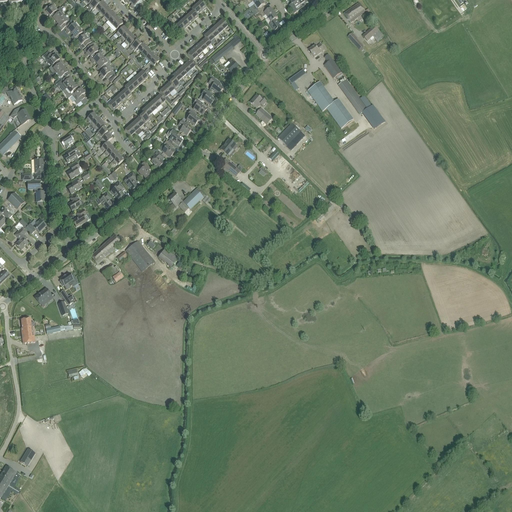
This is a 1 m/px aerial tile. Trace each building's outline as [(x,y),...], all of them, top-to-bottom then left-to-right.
[(92,3),(88,7),(91,10),(92,12),(94,10),(96,8),(101,3),(98,1),(97,2),(95,0),(93,0),(92,2),(92,3)] [(133,0),(130,3),(132,5),(130,6),(132,9),(133,9),(135,11),(139,7),(141,9),(144,6),(146,4),(142,0),(141,0),(140,1),(139,0),(133,0)] [(196,5),(202,12),(206,7),(199,0),(196,3),(198,4),(196,5)] [(259,13),(265,9),(263,6),(265,5),(263,2),(264,1),(263,0),(261,0),(255,5),(252,7),(250,9),(255,16),(257,14),(259,13)] [(296,0),(293,0),(294,0),(291,2),(292,4),(289,6),(295,14),(302,8),(301,5),(296,0)] [(296,0),(302,8),(306,6),(306,3),(309,1),(307,0),(296,0)] [(437,1),(426,8),(434,20),(445,13),(437,1)] [(101,3),(96,8),(100,13),(106,7),(107,6),(105,3),(103,4),(102,2),(101,3)] [(359,3),(344,14),(351,23),(365,12),(366,12),(365,12),(359,3)] [(192,9),(193,11),(197,16),(197,15),(202,12),(196,5),(195,4),(192,7),(193,8),(192,9)] [(49,6),(42,11),(44,13),(44,14),(46,17),(48,15),(49,17),(58,10),(54,6),(52,7),(51,5),(49,6)] [(106,7),(100,13),(104,17),(110,11),(111,10),(109,7),(107,8),(106,7)] [(49,17),(51,19),(50,20),(53,23),(54,21),(56,23),(65,16),(62,13),(62,12),(63,10),(60,8),(58,10),(49,17)] [(263,18),(266,16),(268,18),(276,13),(274,11),(273,11),(271,9),(267,11),(265,9),(259,13),(261,16),(263,18)] [(110,11),(104,17),(108,21),(114,16),(116,14),(113,12),(111,13),(110,11)] [(193,11),(189,15),(194,21),(199,17),(197,15),(197,16),(193,11)] [(452,12),(438,21),(441,25),(454,16),(452,12)] [(276,13),(268,18),(270,22),(271,23),(269,24),(275,31),(281,27),(281,26),(279,24),(276,20),(278,18),(277,17),(276,15),(277,15),(276,13)] [(190,25),(194,21),(189,15),(184,19),(190,25)] [(58,25),(56,26),(58,29),(60,31),(64,28),(65,28),(71,23),(72,22),(71,21),(70,22),(65,16),(56,23),(57,24),(58,25)] [(114,16),(108,21),(112,26),(118,20),(120,19),(117,16),(116,17),(114,16)] [(185,29),(190,25),(184,19),(180,23),(185,29)] [(228,27),(221,19),(218,22),(219,23),(218,25),(216,23),(223,31),(228,27)] [(118,20),(112,26),(116,30),(120,27),(124,23),(121,20),(120,21),(118,20)] [(71,23),(65,28),(66,30),(68,33),(70,32),(72,34),(78,28),(74,24),(72,25),(71,23)] [(181,33),(185,29),(180,23),(175,27),(181,33)] [(223,31),(216,23),(213,26),(215,27),(213,29),(212,27),(219,35),(223,31)] [(374,26),(363,36),(368,41),(373,36),(375,38),(378,43),(384,37),(379,31),(374,26)] [(120,30),(116,34),(119,37),(120,36),(121,37),(127,31),(123,27),(120,30)] [(219,35),(212,27),(209,30),(210,31),(209,33),(208,31),(207,31),(214,39),(219,35)] [(73,36),(71,37),(73,40),(74,39),(74,40),(75,41),(76,42),(77,41),(81,38),(84,36),(86,34),(85,32),(84,31),(82,33),(78,28),(72,34),(73,36)] [(121,37),(120,38),(120,39),(123,42),(125,40),(126,41),(132,36),(127,31),(121,37)] [(210,43),(214,39),(207,31),(205,34),(206,35),(204,37),(210,43)] [(79,43),(77,45),(79,47),(80,47),(82,50),(91,42),(89,39),(90,38),(87,33),(86,34),(84,36),(77,41),(79,43)] [(126,41),(124,43),(127,46),(129,44),(130,46),(133,43),(136,40),(132,36),(126,41)] [(207,49),(211,45),(210,43),(204,37),(206,38),(201,42),(207,49)] [(131,47),(129,48),(132,51),(134,50),(134,49),(136,51),(137,49),(142,44),(140,41),(138,43),(137,41),(138,40),(137,39),(136,40),(133,43),(134,43),(131,46),(131,47)] [(357,40),(353,43),(360,50),(364,47),(357,40)] [(202,53),(207,49),(201,42),(197,46),(202,53)] [(86,54),(85,54),(87,57),(89,55),(91,57),(91,58),(96,54),(98,52),(94,47),(95,46),(92,43),(87,48),(89,50),(88,50),(89,51),(87,53),(86,54)] [(137,49),(136,51),(137,52),(139,50),(141,53),(147,47),(143,43),(142,44),(141,46),(137,49)] [(215,63),(233,48),(229,43),(211,58),(215,63)] [(311,54),(312,56),(313,55),(314,58),(324,50),(320,45),(316,47),(315,46),(309,50),(311,54)] [(198,57),(202,53),(197,46),(192,50),(198,57)] [(147,47),(141,53),(145,57),(151,52),(147,47)] [(91,57),(90,58),(91,61),(93,64),(95,62),(97,64),(103,59),(100,55),(103,53),(101,51),(103,50),(102,48),(100,50),(98,52),(96,54),(91,58),(91,57)] [(193,61),(198,57),(192,50),(188,54),(193,61)] [(49,52),(41,57),(46,63),(47,62),(51,67),(53,65),(59,60),(60,60),(58,58),(60,56),(57,54),(53,57),(51,54),(49,52)] [(151,52),(145,57),(150,62),(155,56),(151,52)] [(334,79),(342,73),(328,55),(324,58),(328,63),(324,66),(334,79)] [(155,56),(150,62),(151,63),(154,67),(160,61),(155,56)] [(98,66),(97,68),(99,71),(99,70),(101,72),(109,65),(110,65),(111,64),(111,63),(107,58),(105,57),(103,59),(97,64),(98,66)] [(61,62),(59,60),(53,65),(51,67),(49,69),(50,70),(53,75),(55,75),(57,74),(64,68),(62,66),(64,65),(62,62),(61,62)] [(202,70),(209,64),(205,60),(199,67),(202,70)] [(231,74),(238,67),(231,60),(224,66),(231,74)] [(190,71),(195,66),(190,61),(185,65),(190,71)] [(101,76),(100,77),(102,80),(104,78),(105,77),(106,76),(109,79),(111,83),(116,77),(114,75),(112,72),(111,72),(113,70),(110,65),(109,65),(107,67),(106,68),(101,72),(100,74),(101,75),(101,76)] [(185,65),(180,69),(186,75),(188,77),(192,73),(190,71),(185,65)] [(66,70),(64,68),(57,74),(55,75),(58,79),(57,81),(55,83),(55,85),(56,86),(63,81),(65,79),(69,76),(71,74),(69,72),(70,71),(67,69),(66,70)] [(181,79),(186,75),(180,69),(176,73),(181,79)] [(144,82),(148,78),(141,70),(138,73),(139,74),(138,76),(144,82)] [(291,84),(305,73),(302,70),(288,80),(291,84)] [(176,73),(172,77),(173,78),(177,83),(177,82),(181,79),(176,73)] [(138,76),(137,74),(134,77),(135,78),(134,80),(139,86),(144,82),(138,76)] [(56,86),(53,88),(54,90),(58,86),(63,92),(67,89),(74,84),(72,82),(74,80),(71,77),(71,78),(69,76),(65,79),(63,81),(56,86)] [(135,90),(139,86),(134,80),(133,78),(129,81),(131,82),(129,84),(135,90)] [(169,82),(168,83),(171,87),(172,86),(175,89),(176,91),(179,88),(178,86),(180,85),(177,82),(177,83),(173,78),(170,80),(171,82),(170,83),(169,82)] [(211,80),(208,84),(212,86),(210,89),(210,90),(212,91),(213,92),(214,93),(215,92),(219,95),(223,90),(219,86),(221,84),(219,82),(215,79),(213,78),(211,80)] [(360,115),(368,110),(347,80),(338,86),(360,115)] [(129,84),(128,82),(125,85),(126,87),(125,88),(132,95),(130,94),(135,90),(129,84)] [(320,82),(308,91),(311,96),(323,112),(327,109),(342,129),(353,121),(338,100),(335,103),(330,97),(320,82)] [(166,87),(164,88),(170,94),(174,90),(171,87),(168,83),(165,85),(166,87)] [(67,89),(63,92),(69,99),(69,98),(72,96),(74,95),(74,94),(81,89),(79,87),(77,84),(75,86),(74,84),(67,89)] [(170,94),(164,88),(163,87),(160,89),(161,91),(160,92),(165,98),(170,94)] [(14,105),(22,101),(15,88),(7,92),(14,105)] [(127,99),(132,95),(125,88),(124,88),(126,89),(122,93),(127,99)] [(69,98),(69,99),(73,103),(74,102),(77,105),(81,102),(85,99),(83,97),(84,96),(83,95),(84,95),(85,94),(87,92),(85,90),(83,91),(81,89),(74,94),(74,95),(72,96),(69,98)] [(210,106),(214,101),(211,98),(213,95),(206,90),(202,95),(205,98),(203,101),(210,106)] [(123,103),(127,99),(122,93),(117,97),(123,103)] [(155,99),(155,100),(161,106),(165,102),(159,94),(156,97),(157,98),(155,99)] [(262,99),(257,95),(250,103),(256,108),(260,104),(262,106),(266,101),(263,98),(262,99)] [(118,107),(123,103),(117,97),(113,101),(118,107)] [(151,103),(151,104),(156,110),(161,106),(155,100),(155,99),(154,98),(151,101),(153,102),(151,103)] [(202,116),(207,111),(201,107),(203,104),(197,99),(193,104),(195,106),(193,109),(202,116)] [(114,112),(118,107),(113,101),(108,105),(114,112)] [(147,107),(146,108),(152,114),(156,110),(151,104),(151,103),(150,102),(149,102),(147,105),(148,106),(147,107)] [(143,110),(142,112),(143,112),(147,118),(149,119),(150,118),(149,116),(152,114),(146,108),(147,107),(145,106),(142,109),(143,110)] [(14,111),(10,117),(14,120),(15,118),(17,116),(19,119),(20,121),(22,125),(30,121),(25,111),(22,112),(20,108),(14,111)] [(267,124),(272,118),(261,109),(256,115),(267,124)] [(0,133),(7,122),(10,118),(0,111),(0,133)] [(194,126),(199,121),(195,118),(197,115),(191,111),(187,115),(189,117),(187,120),(194,126)] [(139,117),(138,118),(141,121),(142,120),(145,124),(146,125),(149,123),(151,121),(149,120),(149,119),(147,118),(143,112),(142,113),(140,115),(141,116),(140,118),(139,117)] [(88,118),(86,119),(89,123),(91,121),(92,123),(98,117),(94,113),(88,118)] [(92,123),(90,124),(93,127),(95,126),(96,127),(102,122),(98,117),(92,123)] [(134,123),(139,129),(140,129),(144,125),(141,121),(138,118),(137,117),(134,120),(136,121),(134,122),(134,123)] [(187,137),(191,131),(187,128),(189,126),(182,120),(178,126),(182,129),(180,131),(187,137)] [(130,127),(135,133),(138,136),(140,138),(144,134),(142,132),(139,129),(134,123),(133,121),(130,124),(131,125),(130,127)] [(96,127),(94,129),(97,132),(99,130),(100,132),(105,127),(106,126),(102,122),(96,127)] [(287,146),(301,132),(292,124),(278,138),(287,146)] [(127,129),(125,131),(128,135),(130,137),(131,137),(134,134),(135,133),(130,127),(128,125),(125,128),(127,129)] [(97,134),(96,135),(97,137),(100,140),(102,139),(105,135),(105,136),(108,134),(109,134),(109,133),(108,132),(107,133),(106,131),(107,130),(105,127),(100,132),(98,133),(97,134)] [(177,137),(179,134),(173,130),(171,132),(169,131),(167,135),(171,138),(170,140),(179,147),(183,141),(177,137)] [(0,152),(3,156),(21,138),(14,131),(0,145),(0,152)] [(102,139),(101,140),(104,144),(105,143),(106,144),(108,142),(113,138),(109,134),(108,134),(105,136),(102,139)] [(86,144),(89,141),(91,139),(87,135),(85,137),(87,139),(83,143),(84,145),(86,144)] [(70,137),(69,136),(62,141),(62,142),(61,143),(64,147),(65,147),(67,149),(70,147),(69,146),(73,143),(73,142),(74,141),(71,137),(70,137)] [(234,151),(237,147),(229,140),(220,150),(227,156),(233,149),(234,151)] [(162,145),(159,150),(162,152),(166,155),(170,158),(175,152),(172,149),(170,148),(172,146),(168,143),(167,141),(163,146),(162,145)] [(112,146),(108,142),(106,144),(101,149),(103,152),(105,150),(106,152),(112,146)] [(110,156),(116,151),(112,146),(106,152),(105,153),(107,156),(109,155),(110,156)] [(81,156),(75,147),(68,152),(70,154),(64,158),(68,164),(71,161),(71,162),(81,156)] [(154,159),(151,161),(155,165),(153,167),(156,170),(158,169),(164,163),(161,160),(160,159),(162,156),(159,153),(158,152),(155,149),(152,151),(155,154),(153,157),(154,159)] [(276,150),(269,158),(272,161),(279,154),(276,150)] [(114,161),(120,155),(116,151),(110,156),(109,158),(111,161),(113,159),(114,161)] [(117,164),(118,165),(124,160),(120,155),(114,161),(113,162),(115,165),(117,164)] [(225,159),(221,165),(222,166),(224,168),(230,173),(232,175),(235,177),(240,172),(235,167),(232,165),(229,163),(225,159)] [(38,160),(35,160),(36,169),(35,169),(35,173),(37,173),(37,175),(34,175),(35,181),(43,180),(43,174),(43,173),(44,173),(44,160),(38,160)] [(146,179),(151,175),(148,171),(151,169),(145,162),(141,165),(144,168),(139,172),(142,176),(143,176),(146,179)] [(67,174),(71,180),(82,173),(82,171),(81,169),(80,169),(76,163),(70,167),(72,171),(67,174)] [(132,191),(138,186),(134,181),(137,178),(133,173),(126,179),(127,180),(124,182),(132,191)] [(71,186),(67,188),(70,194),(71,195),(80,189),(80,188),(78,185),(81,184),(78,179),(72,183),(73,185),(71,186)] [(98,180),(95,182),(96,184),(98,187),(101,190),(104,187),(102,184),(99,181),(98,180)] [(40,189),(40,182),(28,183),(28,190),(34,190),(34,193),(36,193),(36,203),(45,202),(45,192),(41,193),(41,189),(40,189)] [(119,201),(125,196),(121,191),(124,189),(119,183),(114,187),(115,189),(112,191),(119,201)] [(243,183),(240,186),(247,193),(251,189),(243,183)] [(182,202),(178,206),(179,206),(182,210),(185,213),(189,209),(190,210),(203,198),(196,190),(183,202),(182,202)] [(17,210),(24,203),(15,193),(8,200),(17,210)] [(108,201),(111,199),(107,193),(102,197),(103,199),(100,201),(98,198),(95,200),(96,200),(94,201),(98,206),(101,203),(104,207),(105,206),(107,209),(112,206),(108,201)] [(173,204),(170,206),(173,210),(176,207),(176,208),(178,206),(182,202),(174,194),(168,200),(173,204)] [(68,205),(72,212),(81,206),(78,202),(80,201),(76,195),(70,199),(73,202),(68,205)] [(319,224),(335,208),(330,203),(314,219),(319,224)] [(0,217),(0,228),(0,229),(3,226),(7,222),(12,216),(7,211),(4,207),(2,209),(1,211),(0,212),(0,216),(0,217)] [(80,226),(87,222),(84,217),(87,215),(83,210),(77,214),(79,218),(72,222),(76,228),(80,225),(80,226)] [(22,220),(19,223),(23,227),(25,229),(31,235),(35,232),(34,232),(36,230),(39,233),(46,226),(40,220),(38,223),(33,227),(33,228),(30,225),(28,227),(22,220)] [(226,221),(222,226),(229,232),(233,227),(226,221)] [(19,232),(15,235),(20,240),(15,245),(21,251),(28,244),(25,241),(27,239),(24,235),(27,232),(23,228),(23,227),(19,223),(16,226),(18,228),(20,230),(20,231),(19,231),(19,232)] [(97,264),(121,243),(114,235),(91,257),(97,264)] [(153,265),(155,264),(154,263),(155,263),(138,242),(126,252),(142,273),(153,265)] [(171,268),(178,258),(165,248),(158,258),(171,268)] [(123,266),(130,260),(124,252),(117,258),(123,266)] [(114,268),(112,265),(102,272),(108,279),(119,271),(116,267),(114,268)] [(0,284),(9,276),(5,271),(0,275),(0,284)] [(120,272),(113,278),(116,283),(124,277),(120,272)] [(63,278),(60,280),(61,281),(60,282),(61,283),(62,285),(63,286),(64,286),(64,287),(68,284),(70,287),(72,286),(73,287),(78,284),(76,281),(77,281),(73,276),(71,277),(69,274),(66,276),(65,277),(64,278),(64,277),(63,278)] [(46,289),(34,298),(40,305),(45,301),(46,304),(48,303),(48,302),(50,301),(53,299),(51,296),(52,296),(46,289)] [(71,296),(68,297),(64,291),(60,294),(69,306),(73,303),(71,301),(73,299),(71,296)] [(64,302),(58,304),(62,316),(68,314),(64,302)] [(34,322),(31,323),(30,319),(21,320),(22,329),(32,328),(33,327),(34,327),(34,322)] [(63,326),(46,330),(47,335),(64,331),(63,326)] [(23,339),(30,338),(30,336),(34,336),(33,327),(32,328),(22,329),(21,329),(23,339)] [(23,339),(23,344),(35,343),(34,336),(30,336),(30,338),(23,339)] [(85,373),(89,377),(91,374),(86,368),(86,369),(83,369),(79,373),(81,376),(85,373)] [(69,378),(78,375),(77,369),(67,371),(69,378)] [(35,454),(28,449),(20,462),(27,467),(35,454)] [(6,467),(0,476),(0,480),(9,486),(16,473),(6,467)] [(9,486),(0,480),(0,498),(1,499),(9,486)]
